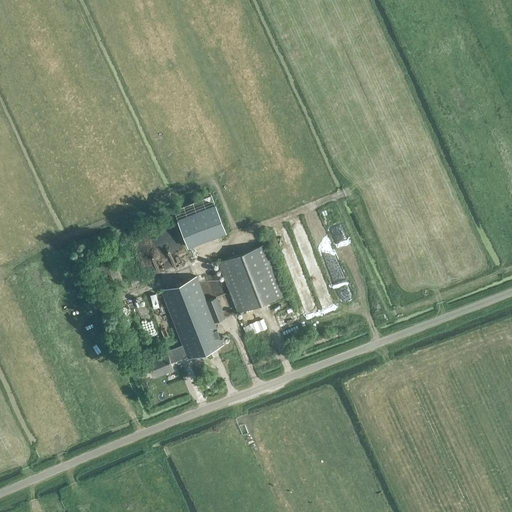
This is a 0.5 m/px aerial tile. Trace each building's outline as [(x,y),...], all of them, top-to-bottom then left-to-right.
[(303,221),(296,224),(300,232),(307,229),(303,221)] [(176,248),(186,244),(182,232),(178,234),(179,236),(172,239),(176,248)] [(87,245),(90,253),(101,248),(99,241),(87,245)] [(161,263),(150,241),(141,245),(151,268),(161,263)] [(156,243),(161,257),(172,253),(168,243),(163,245),(161,241),(156,243)] [(237,313),(253,307),(285,294),(266,244),(218,262),(237,313)] [(114,260),(98,267),(92,269),(99,287),(105,284),(107,290),(123,283),(114,260)] [(146,358),(153,376),(173,368),(171,363),(186,357),(187,359),(223,345),(214,322),(224,318),(216,297),(206,301),(196,276),(160,290),(182,345),(167,351),(166,350),(146,358)] [(363,285),(364,292),(373,291),(371,283),(363,285)] [(322,292),(327,303),(335,300),(331,289),(322,292)] [(249,325),(252,332),(253,334),(267,329),(263,319),(249,324),(249,325)] [(205,383),(207,388),(213,385),(211,380),(209,380),(206,372),(199,375),(203,384),(205,383)]
